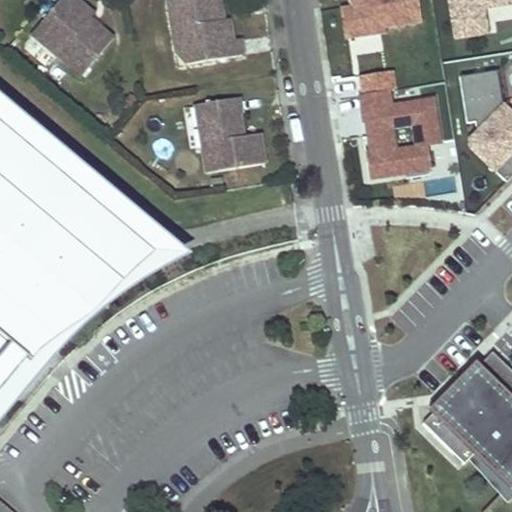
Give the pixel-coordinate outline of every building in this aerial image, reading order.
[(75,0),(62,0),(34,34),(59,56),(55,61),(80,81),(111,43),(95,30),(91,35),(83,28),(87,24),(91,19),(76,7),(79,3),(75,0)] [(211,0),(184,0),(169,2),(174,36),(183,34),(186,56),(188,70),(235,63),(233,47),(225,48),(222,28),(215,29),(211,29),(210,20),(214,20),(211,0)] [(349,0),(351,8),(342,10),(347,42),(385,36),(384,28),(421,22),(417,0),(349,0)] [(511,0),(448,0),(455,40),(488,35),(484,9),(511,4),(511,0)] [(91,35),(95,30),(87,24),(83,28),(91,35)] [(34,34),(30,39),(55,61),(59,56),(34,34)] [(186,56),(183,34),(174,36),(177,57),(186,56)] [(497,72),(459,78),(467,125),(476,123),(477,135),(470,143),(471,148),(508,182),(511,177),(511,117),(504,110),(497,72)] [(393,73),(360,79),(363,97),(390,93),(396,92),(393,73)] [(336,81),(337,96),(357,94),(355,79),(336,81)] [(434,100),(392,107),(390,93),(363,97),(359,98),(363,125),(367,124),(373,164),(369,164),(371,180),(432,171),(428,147),(441,145),(434,100)] [(207,182),(265,173),(260,138),(245,141),(239,141),(238,132),(243,131),(241,119),(243,119),(241,104),(204,110),(207,125),(199,133),(207,182)] [(204,110),(196,111),(199,133),(207,125),(204,110)] [(0,116),(0,148),(122,258),(31,361),(160,261),(0,116)] [(0,393),(4,394),(13,393),(16,393),(25,389),(28,386),(32,377),(33,374),(33,370),(33,367),(32,364),(31,361),(122,258),(0,148),(0,393)] [(511,369),(494,353),(481,367),(477,363),(432,410),(437,416),(427,426),(467,464),(476,454),(511,488),(511,369)] [(0,511),(14,511),(0,499),(0,511)]
